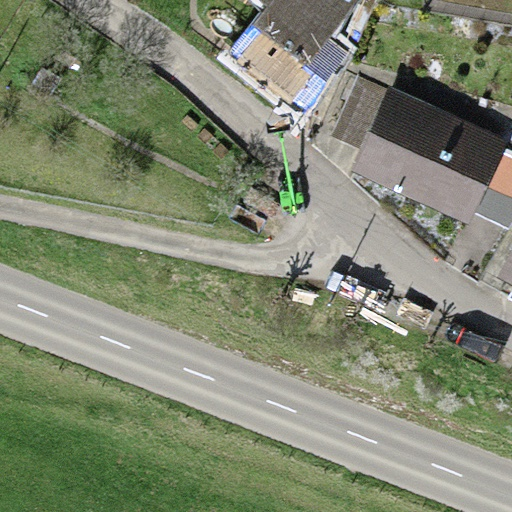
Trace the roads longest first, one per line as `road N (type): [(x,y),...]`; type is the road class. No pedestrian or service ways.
road 1 (residential): [(511,349),(405,280),(165,68),(65,0)]
road 2 (primary): [(511,494),(0,297)]
